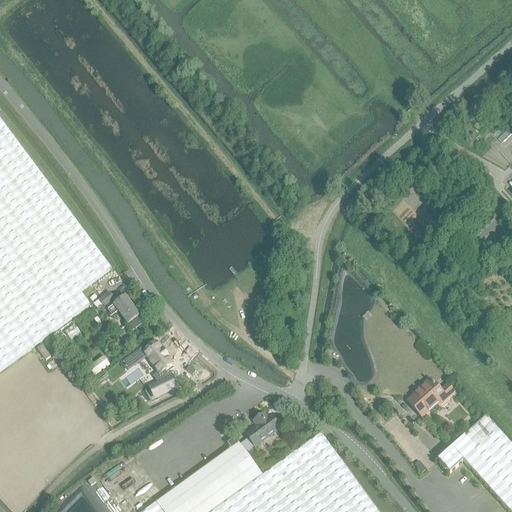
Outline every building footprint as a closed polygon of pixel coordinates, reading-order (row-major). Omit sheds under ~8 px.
[(0,373),(90,308),(80,295),(111,271),(0,120),(0,373)] [(482,248),(500,231),(488,217),(469,234),(482,248)] [(99,311),(103,308),(114,300),(110,294),(94,305),(99,311)] [(114,307),(108,312),(112,317),(118,313),(128,326),(132,332),(142,325),(137,319),(139,317),(125,298),(114,306),(114,307)] [(74,326),(65,333),(70,341),(80,334),(74,326)] [(118,336),(117,337),(122,343),(132,336),(125,327),(118,333),(119,334),(117,335),(118,336)] [(168,359),(168,358),(163,351),(162,352),(157,344),(145,353),(142,350),(130,359),(135,366),(146,358),(159,375),(155,378),(159,384),(152,388),(157,398),(177,388),(172,378),(169,379),(164,373),(165,372),(166,371),(172,367),(173,366),(168,359)] [(37,350),(46,361),(50,358),(42,347),(37,350)] [(103,358),(88,369),(94,379),(110,367),(103,358)] [(193,376),(196,372),(190,368),(187,371),(193,376)] [(418,390),(420,391),(409,401),(424,417),(437,405),(438,407),(454,393),(447,385),(440,391),(429,380),(418,390)] [(246,436),(249,439),(255,448),(280,430),(276,424),(277,423),(278,421),(275,418),(273,417),(271,418),(267,420),(264,415),(254,422),(257,427),(246,436)] [(511,511),(511,449),(485,419),(464,438),(476,451),(463,462),(508,511),(511,511)] [(376,511),(320,435),(262,477),(213,511),(376,511)] [(450,475),(463,462),(476,451),(464,438),(438,461),(439,463),(439,467),(444,473),(448,473),(450,475)] [(231,450),(164,499),(145,511),(213,511),(262,477),(250,460),(246,454),(240,446),(239,444),(235,440),(228,445),(231,450)] [(93,478),(87,482),(91,487),(96,483),(93,478)]
